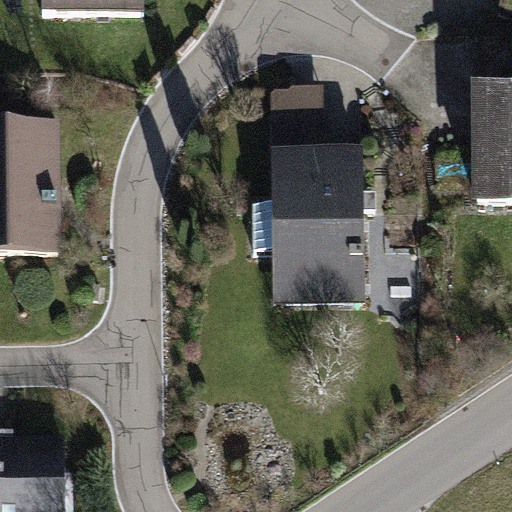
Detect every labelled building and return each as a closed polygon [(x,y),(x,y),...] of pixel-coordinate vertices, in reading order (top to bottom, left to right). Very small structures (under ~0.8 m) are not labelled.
[(155,0),(49,0),(49,42),(155,41),(155,0)] [(325,153),(324,94),(272,94),(273,154),(325,153)] [(511,100),(479,101),(480,206),(511,205),(511,100)] [(57,125),(0,126),(0,259),(61,258),(57,125)] [(364,161),(274,162),(274,209),(255,209),(256,256),(288,256),(288,307),(365,306),(364,161)] [(79,511),(79,441),(0,441),(0,511),(79,511)]
